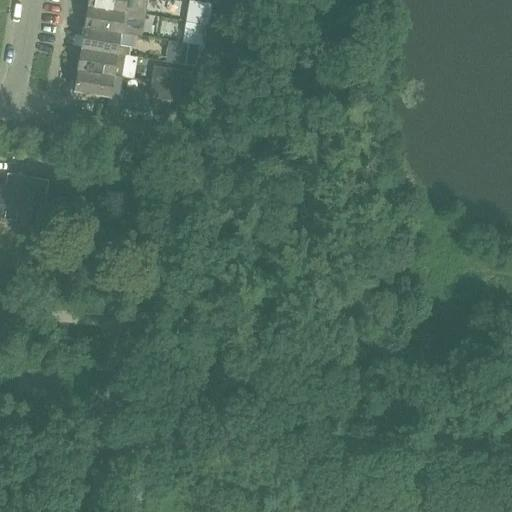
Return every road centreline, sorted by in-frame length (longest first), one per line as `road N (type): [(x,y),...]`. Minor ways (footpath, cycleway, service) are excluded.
road 1 (tertiary): [(61,511),(257,0)]
road 2 (track): [(149,453),(511,502)]
road 3 (residential): [(0,109),(15,112),(31,0)]
